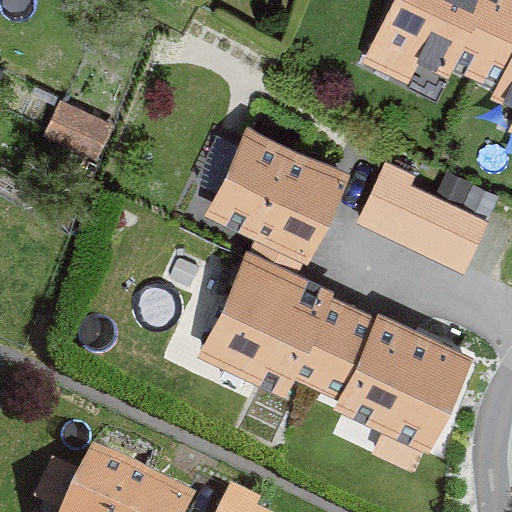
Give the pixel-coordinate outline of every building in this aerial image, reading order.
[(511,0),(402,0),(371,67),(416,87),(431,55),(511,92),(511,0)] [(357,172),(245,121),(203,213),(248,234),(196,349),(297,395),(303,380),(437,441),(478,350),(311,274),(357,172)] [(415,170),(385,156),(355,219),(464,270),(489,217),(411,180),(415,170)] [(66,511),(186,511),(192,501),(93,455),(66,511)] [(260,498),(230,483),(216,511),(265,511),(256,507),(260,498)]
